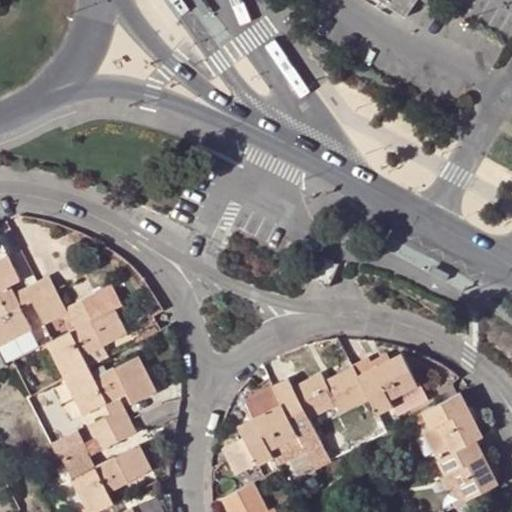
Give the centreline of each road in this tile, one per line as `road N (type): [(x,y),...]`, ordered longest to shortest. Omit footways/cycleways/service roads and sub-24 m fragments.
road 1 (residential): [(350,313),(282,303),(132,236)]
road 2 (secondary): [(245,126),(429,223)]
road 3 (secondary): [(61,89),(155,93),(245,126)]
road 4 (secondary): [(245,126),(116,0)]
road 5 (residential): [(496,389),(469,358),(423,330),(350,313)]
road 6 (residential): [(132,236),(187,312),(205,379)]
road 7 (residential): [(205,379),(281,333),(350,313)]
road 8 (residential): [(505,95),(429,223)]
road 9 (residential): [(132,236),(42,198),(0,195)]
road 10 (residential): [(189,511),(186,467),(205,379)]
